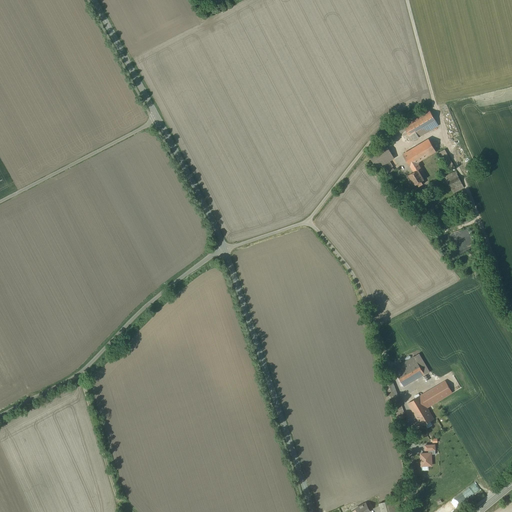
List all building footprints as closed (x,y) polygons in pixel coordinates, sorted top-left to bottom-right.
[(438,127),(427,110),(402,125),(413,142),(438,127)] [(435,152),(428,141),(403,155),(414,172),(418,170),(421,169),(417,163),(435,152)] [(394,161),(385,146),(367,157),(375,169),(380,166),(385,174),(393,169),(390,164),(394,161)] [(414,172),(409,176),(415,186),(425,180),(418,170),(414,172)] [(462,183),(457,176),(447,181),(452,189),(462,183)] [(429,183),(420,188),(424,197),(434,193),(429,183)] [(430,372),(419,354),(414,357),(393,369),(404,386),(424,374),(425,375),(430,372)] [(391,378),(383,381),(388,392),(394,409),(397,408),(402,406),(395,389),(391,378)] [(426,406),(427,408),(452,393),(445,381),(420,396),(416,399),(408,403),(414,413),(426,406)] [(404,413),(402,406),(397,408),(399,411),(395,413),(397,416),(404,413)] [(426,406),(414,413),(422,426),(434,419),(427,408),(426,406)] [(432,452),(420,453),(420,467),(433,466),(432,452)] [(400,511),(397,500),(380,505),(381,511),(400,511)] [(367,511),(370,510),(366,503),(355,509),(357,511),(367,511)]
